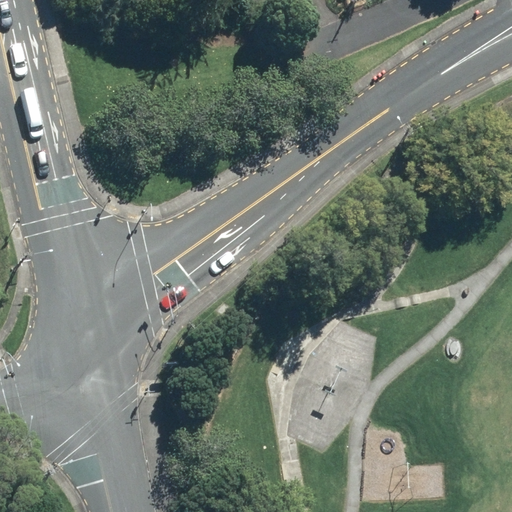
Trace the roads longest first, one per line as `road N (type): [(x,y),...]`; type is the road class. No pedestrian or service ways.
road 1 (residential): [(78,353),(147,282),(285,175),(511,30)]
road 2 (primary): [(0,27),(78,353)]
road 3 (primary): [(78,353),(115,511)]
